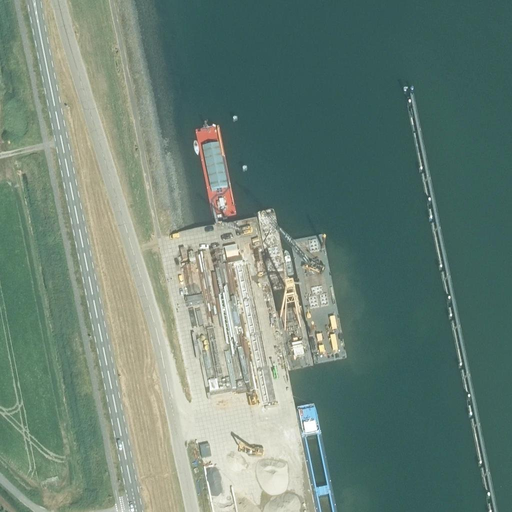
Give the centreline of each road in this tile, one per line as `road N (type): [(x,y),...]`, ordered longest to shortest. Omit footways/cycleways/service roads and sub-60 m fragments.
road 1 (tertiary): [(136,509),(36,0)]
road 2 (unclassified): [(175,425),(158,335),(56,0)]
